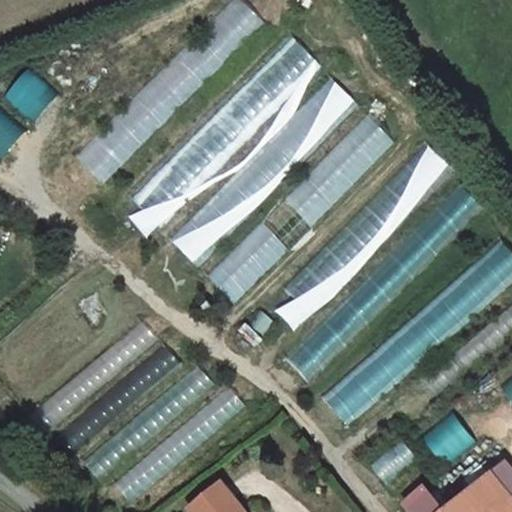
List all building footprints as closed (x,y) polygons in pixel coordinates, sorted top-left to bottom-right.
[(241,0),(230,0),(74,156),(102,184),(264,23),(241,0)] [(130,197),(158,226),(320,65),(292,37),(130,197)] [(332,78),(169,237),(195,263),(358,105),(332,78)] [(232,301),(396,143),(369,116),(205,274),(232,301)] [(427,143),(283,286),(310,313),(455,171),(427,143)] [(307,381),(483,207),(460,184),(284,357),(307,381)] [(511,252),(501,240),(321,396),(346,425),(511,281),(511,252)] [(466,373),(511,330),(511,303),(453,358),(466,373)] [(64,341),(10,391),(24,406),(78,356),(64,341)] [(30,412),(40,426),(85,391),(75,377),(30,412)] [(511,379),(501,388),(511,400),(511,379)] [(228,390),(114,482),(128,500),(242,408),(228,390)] [(100,399),(54,439),(68,455),(114,414),(100,399)] [(381,481),(414,462),(406,447),(372,466),(381,481)] [(264,511),(266,510),(238,478),(204,506),(209,511),(264,511)] [(511,511),(511,502),(502,490),(476,511),(511,511)] [(429,511),(451,511),(442,501),(429,511)]
